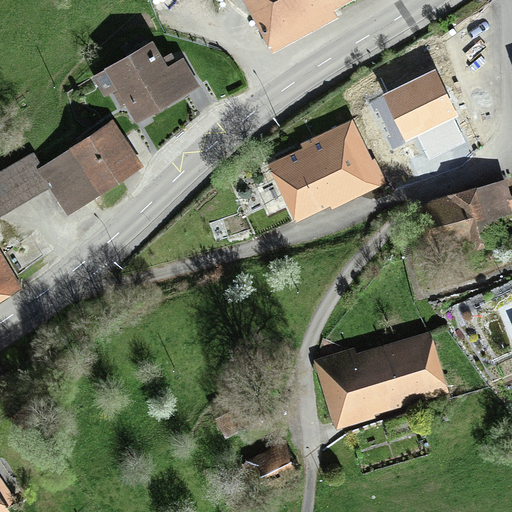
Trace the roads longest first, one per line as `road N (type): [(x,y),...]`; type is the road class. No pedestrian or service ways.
road 1 (residential): [(74,269),(92,282),(122,282),(339,225),(483,164),(504,145),(510,125),(511,0)]
road 2 (secondary): [(74,269),(249,114),(423,0)]
